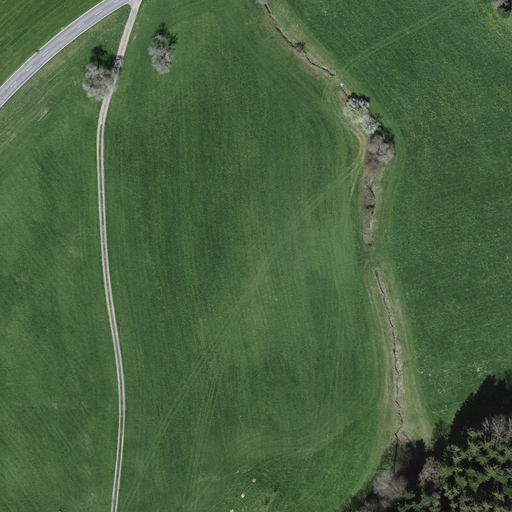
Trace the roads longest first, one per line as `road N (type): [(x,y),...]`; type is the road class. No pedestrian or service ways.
road 1 (track): [(136,0),(99,140),(121,395),(113,511)]
road 2 (secondary): [(0,98),(118,0)]
